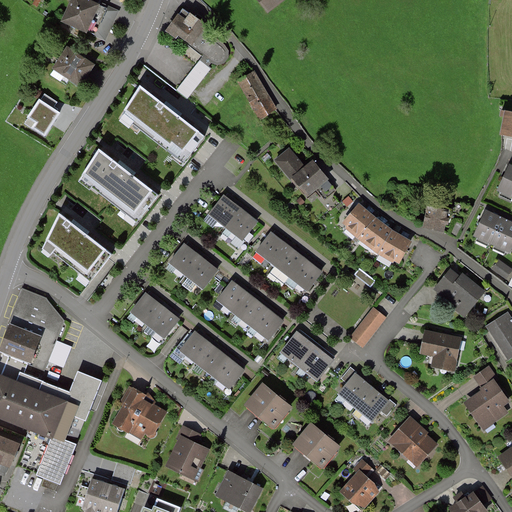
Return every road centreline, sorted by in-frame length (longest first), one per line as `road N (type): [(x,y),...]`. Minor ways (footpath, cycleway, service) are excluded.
road 1 (residential): [(192,0),(237,46),(290,128),(356,191),(511,297)]
road 2 (residential): [(6,272),(90,324),(288,487)]
road 3 (residential): [(6,272),(46,185),(131,54),(156,0)]
road 4 (residential): [(474,464),(439,417),(371,360),(395,312)]
road 5 (unknown): [(123,350),(54,511)]
